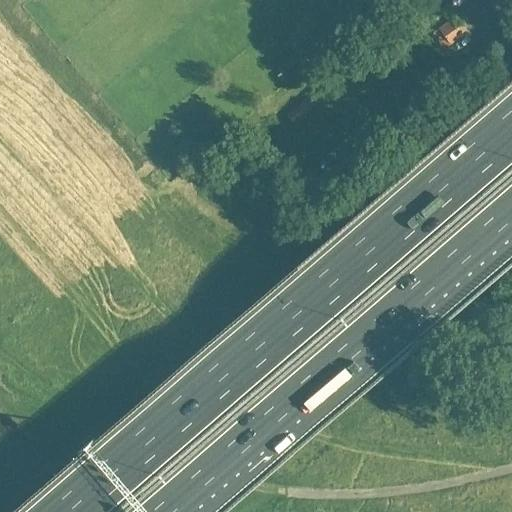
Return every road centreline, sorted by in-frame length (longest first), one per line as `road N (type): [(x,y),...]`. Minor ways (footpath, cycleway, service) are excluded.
road 1 (motorway): [(511,124),(63,511)]
road 2 (motorway): [(164,511),(511,212)]
road 3 (track): [(298,492),(383,492),(511,467)]
